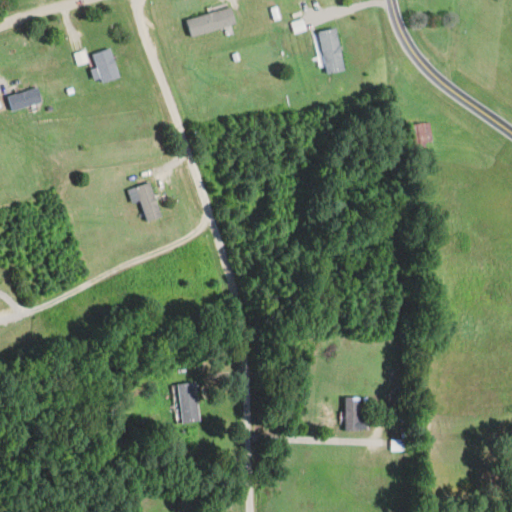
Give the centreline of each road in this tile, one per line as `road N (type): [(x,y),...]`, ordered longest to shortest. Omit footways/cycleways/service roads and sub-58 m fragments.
road 1 (residential): [(138,0),(226,262),(239,325),(249,511)]
road 2 (tertiary): [(511,132),(423,63),(391,0)]
